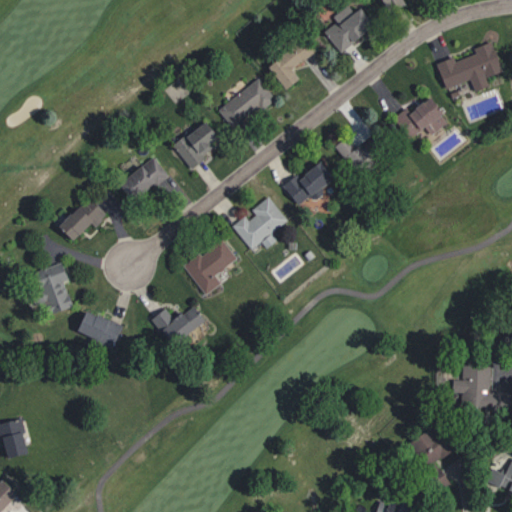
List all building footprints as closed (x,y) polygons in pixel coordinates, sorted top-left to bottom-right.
[(377,0),(383,11),(401,2),(400,0),(377,0)] [(319,31),(354,5),(369,23),(336,50),(319,31)] [(262,65),(302,31),(315,49),(290,70),(296,77),(282,88),(262,65)] [(433,62),(490,41),(502,71),(443,93),(433,62)] [(215,107),(256,75),(277,97),(235,130),(215,107)] [(390,119),(425,93),(444,118),(408,143),(390,119)] [(168,142),(201,120),(215,140),(198,153),(201,156),(188,166),(168,142)] [(331,145),(352,170),(384,145),(372,132),(353,145),(343,134),(331,145)] [(115,178),(150,154),(167,175),(131,200),(115,178)] [(279,181),(296,204),(331,179),(312,157),(279,181)] [(228,224),(265,193),(285,218),(249,249),(228,224)] [(50,223),(67,242),(102,212),(82,195),(50,223)] [(180,261),(217,236),(233,257),(211,273),(218,281),(200,293),(180,261)] [(30,269),(58,260),(70,305),(42,314),(30,269)] [(148,317),(166,344),(204,320),(192,305),(169,317),(162,306),(148,317)] [(70,330),(81,309),(117,324),(106,348),(70,330)] [(456,361),(456,417),(505,420),(506,393),(484,392),(484,359),(456,361)] [(0,420),(0,453),(1,457),(23,451),(14,417),(0,420)] [(405,443),(428,428),(459,480),(437,495),(405,443)] [(511,493),(511,457),(509,456),(501,473),(489,467),(483,479),(511,493)] [(0,482),(13,493),(0,506),(0,482)] [(379,511),(385,495),(409,502),(406,511),(379,511)]
